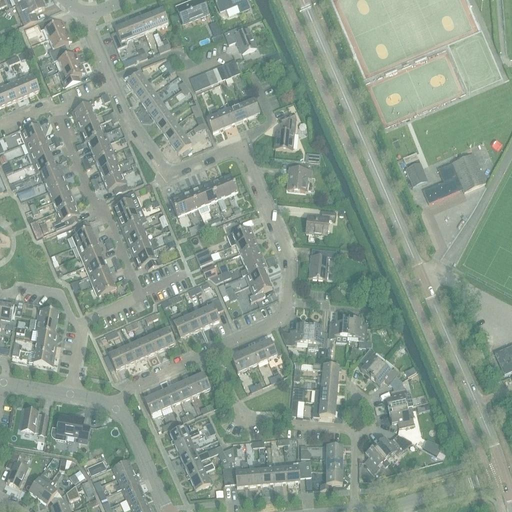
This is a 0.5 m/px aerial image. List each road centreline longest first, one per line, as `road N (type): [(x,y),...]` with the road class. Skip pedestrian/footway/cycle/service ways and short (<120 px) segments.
road 1 (tertiary): [(503,470),(302,0)]
road 2 (residential): [(141,294),(55,110)]
road 3 (residential): [(240,150),(165,170),(113,86)]
road 4 (residential): [(287,303),(289,256),(240,150)]
road 5 (residential): [(354,510),(503,470)]
road 6 (residential): [(114,406),(170,511)]
